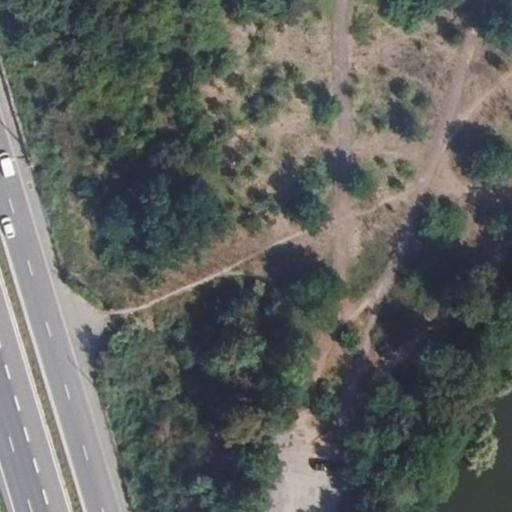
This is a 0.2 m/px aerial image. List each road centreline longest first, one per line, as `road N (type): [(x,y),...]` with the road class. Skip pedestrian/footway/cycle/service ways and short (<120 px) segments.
road 1 (track): [(350,511),(361,375),(488,0)]
road 2 (track): [(511,239),(485,296),(358,398)]
road 3 (primary): [(0,302),(63,511)]
road 4 (primary): [(57,359),(0,168)]
road 5 (primary): [(109,511),(57,359)]
road 6 (primary): [(99,511),(57,359)]
